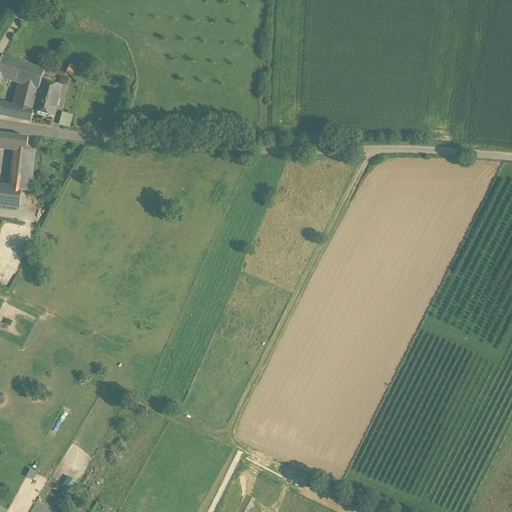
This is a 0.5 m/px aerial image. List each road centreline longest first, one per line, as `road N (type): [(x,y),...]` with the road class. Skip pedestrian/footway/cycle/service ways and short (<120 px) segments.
road 1 (track): [(82,138),(511,157)]
road 2 (track): [(225,441),(369,149)]
road 3 (track): [(110,393),(394,511)]
